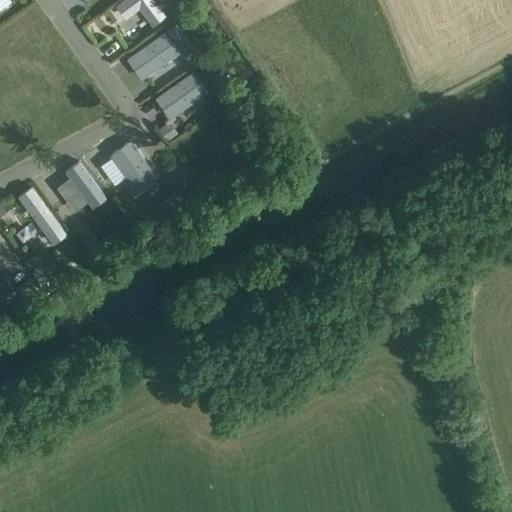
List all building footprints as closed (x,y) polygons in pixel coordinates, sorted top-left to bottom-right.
[(119,0),(116,2),(126,16),(138,7),(151,25),(164,15),(153,0),(119,0)] [(142,77),(176,52),(163,33),(129,58),(142,77)] [(171,115),(205,90),(192,72),(158,97),(171,115)] [(169,121),(158,129),(166,139),(176,132),(169,121)] [(112,156),(100,165),(114,184),(125,176),(136,192),(156,176),(132,142),(112,156)] [(70,178),(58,187),(67,200),(79,191),(88,202),(91,206),(105,196),(79,161),(65,171),(70,178)] [(65,234),(31,187),(19,197),(53,243),(65,234)] [(166,217),(177,210),(168,197),(158,205),(166,217)] [(94,236),(85,242),(93,253),(101,246),(94,236)]
